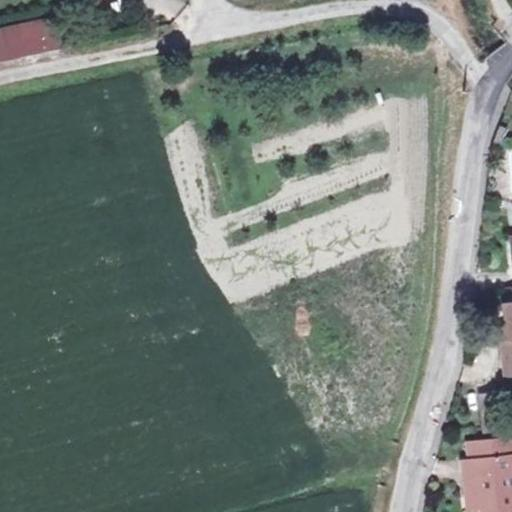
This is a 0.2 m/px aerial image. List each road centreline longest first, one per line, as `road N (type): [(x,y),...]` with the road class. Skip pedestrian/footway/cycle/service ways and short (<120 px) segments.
road 1 (residential): [(471,87),(465,51),(435,14),(390,3),(320,10),(0,77)]
road 2 (unclassified): [(414,511),(444,386),(471,87)]
